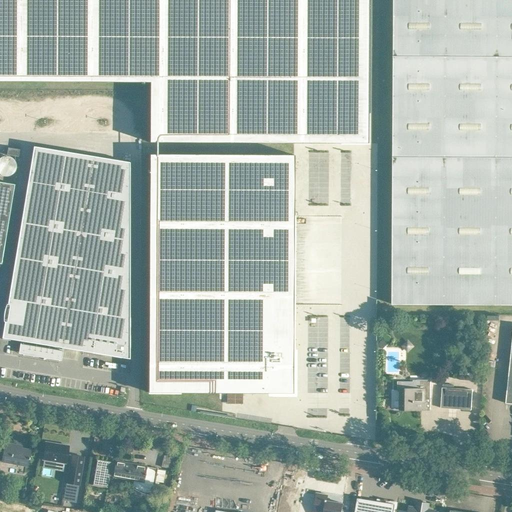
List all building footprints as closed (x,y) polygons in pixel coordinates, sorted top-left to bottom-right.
[(0,0),(0,81),(149,82),(149,142),(371,143),(372,0),(0,0)] [(511,0),(394,0),(393,305),(511,305),(511,0)] [(129,162),(124,161),(33,146),(2,338),(21,341),(18,354),(61,361),(63,348),(129,359),(129,162)] [(20,149),(7,147),(6,155),(18,157),(20,149)] [(293,155),(149,154),(148,392),(292,393),(293,378),(294,378),(295,371),(293,371),(293,155)] [(0,174),(2,175),(3,176),(6,176),(9,176),(12,174),(14,172),(15,169),(16,166),(15,163),(14,160),(12,158),(9,156),(6,156),(3,157),(0,157),(0,174)] [(0,263),(1,264),(14,185),(0,182),(0,263)] [(460,372),(460,380),(472,381),(472,373),(460,372)] [(400,400),(403,401),(403,410),(422,410),(422,398),(430,398),(430,380),(416,380),(416,382),(397,382),(397,392),(400,392),(400,400)] [(442,384),(441,408),(471,410),(473,390),(454,389),(454,385),(442,384)] [(243,394),(227,394),(227,404),(242,404),(243,394)] [(68,446),(46,442),(43,459),(66,463),(68,446)] [(5,443),(2,462),(27,466),(28,459),(29,459),(29,457),(30,450),(13,447),(14,444),(5,443)] [(78,485),(79,485),(84,457),(71,455),(66,483),(78,485)] [(164,455),(161,467),(172,470),(175,458),(164,455)] [(156,469),(146,467),(146,466),(116,461),(116,464),(112,463),(112,462),(96,460),(97,460),(95,468),(93,468),(93,467),(92,467),(91,477),(94,477),(92,485),(107,488),(109,476),(113,476),(113,477),(136,481),(136,483),(138,485),(141,487),(144,488),(146,489),(148,489),(151,490),(153,490),(155,491),(156,484),(154,484),(157,468),(156,469)] [(78,485),(66,483),(63,501),(75,502),(78,485)] [(343,503),(327,501),(328,495),(317,493),(313,511),(343,511),(344,511),(342,511),(343,503)] [(394,511),(395,505),(358,499),(355,511),(394,511)] [(0,511),(33,511),(0,501),(0,511)] [(435,511),(436,511),(428,510),(428,504),(417,502),(416,508),(409,507),(408,511),(397,510),(396,511),(435,511)]
